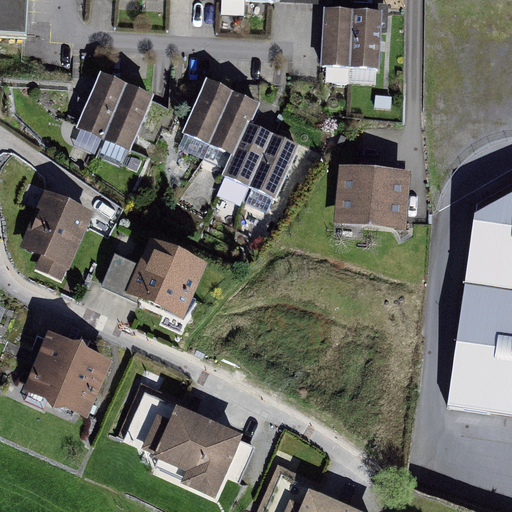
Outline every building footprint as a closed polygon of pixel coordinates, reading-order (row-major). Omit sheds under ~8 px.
[(0,0),(0,39),(27,41),(29,0),(0,0)] [(241,0),(215,0),(216,8),(241,9),(241,0)] [(266,0),(241,0),(241,9),(267,10),(266,0)] [(349,23),(323,22),(321,78),(346,79),(349,23)] [(374,24),(349,23),(346,79),(372,80),(374,24)] [(127,97),(103,86),(81,137),(104,148),(127,97)] [(233,104),(210,94),(187,145),(211,155),(233,104)] [(150,107),(127,97),(104,148),(127,158),(150,107)] [(257,115),(233,104),(211,155),(234,166),(257,115)] [(273,148),(250,138),(227,189),(250,199),(273,148)] [(297,159),(273,148),(250,199),(274,210),(297,159)] [(511,417),(511,169),(482,165),(451,407),(511,417)] [(397,183),(332,179),(329,228),(394,232),(397,183)] [(66,275),(84,223),(38,206),(19,258),(66,275)] [(180,329),(200,276),(142,255),(123,308),(180,329)] [(84,421),(105,374),(45,348),(24,395),(84,421)] [(208,505),(229,454),(174,431),(182,413),(142,396),(119,450),(140,459),(134,474),(208,505)] [(315,511),(311,510),(319,492),(278,475),(262,511),(315,511)]
